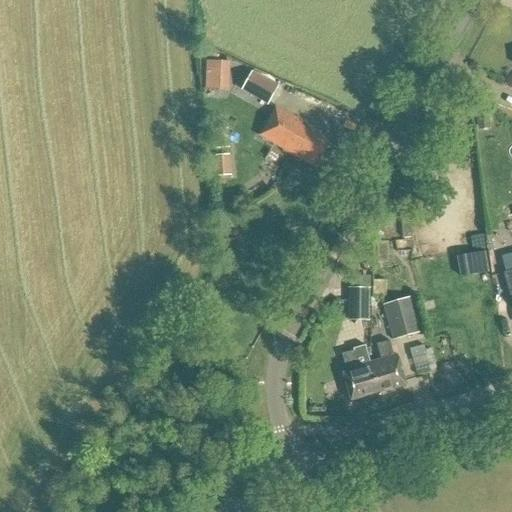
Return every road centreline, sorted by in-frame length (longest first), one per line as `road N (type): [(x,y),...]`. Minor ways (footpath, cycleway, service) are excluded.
road 1 (tertiary): [(307,480),(268,393),(268,357),(462,0)]
road 2 (tertiary): [(307,480),(511,414)]
